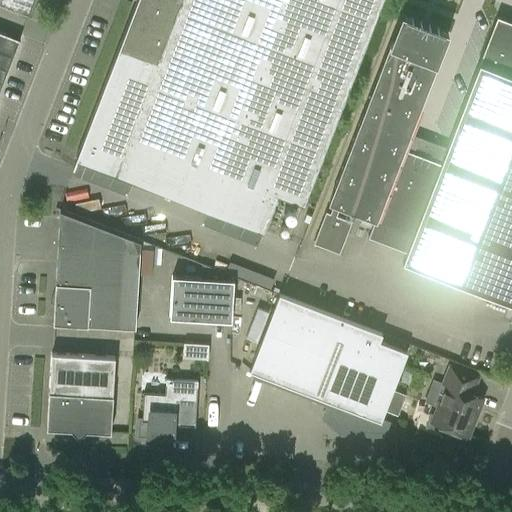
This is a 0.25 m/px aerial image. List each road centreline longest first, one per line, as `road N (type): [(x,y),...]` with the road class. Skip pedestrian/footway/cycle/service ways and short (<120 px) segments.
road 1 (unclassified): [(0,491),(427,499),(486,493)]
road 2 (unclassified): [(0,221),(81,0)]
